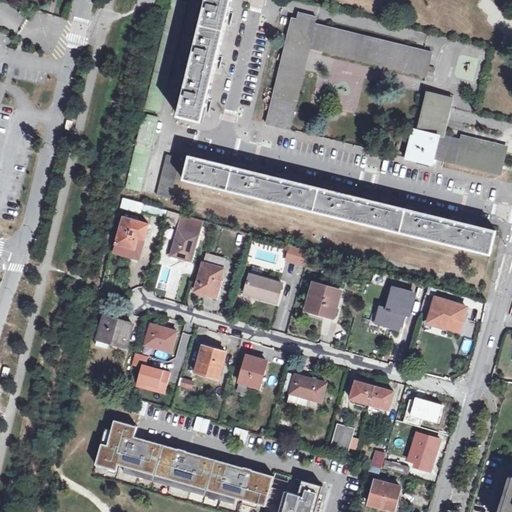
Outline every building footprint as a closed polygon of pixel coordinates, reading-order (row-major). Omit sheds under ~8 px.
[(172,0),(146,109),(160,112),(186,1),(185,1),(185,0),(172,0)] [(201,0),(200,8),(205,9),(197,43),(191,42),(189,52),(194,53),(186,87),(181,85),(178,95),(184,96),(178,117),(203,123),(232,0),(201,0)] [(317,18),(304,15),(302,21),(297,20),(293,19),(267,125),(290,130),(310,48),(425,76),(431,53),(316,25),(317,18)] [(405,158),(428,164),(429,157),(435,159),(502,174),(507,152),(499,150),(501,144),(485,140),(484,146),(444,136),(452,99),(426,93),(417,129),(412,128),(405,158)] [(143,121),(137,145),(151,148),(158,118),(147,116),(143,121)] [(140,192),(151,148),(137,145),(126,188),(140,192)] [(184,160),(170,156),(159,197),(173,200),(184,160)] [(476,227),(477,222),(467,220),(466,224),(433,217),(434,211),(424,209),(423,214),(389,206),(390,201),(381,199),(380,204),(347,195),(348,191),(339,188),(338,193),(304,185),(305,180),(296,178),(295,183),(261,174),(263,170),(253,168),(252,172),(218,164),(219,159),(210,157),(209,162),(189,157),(183,181),(491,255),(496,232),(476,227)] [(143,203),(123,198),(121,207),(140,212),(143,203)] [(177,227),(181,214),(170,211),(166,223),(177,227)] [(192,261),(203,220),(183,215),(176,241),(172,240),(167,257),(179,260),(180,258),(192,261)] [(117,243),(115,242),(113,248),(137,255),(137,253),(141,254),(149,226),(124,219),(117,243)] [(290,247),(286,262),(304,267),(308,252),(290,247)] [(206,256),(204,263),(222,269),(225,261),(206,256)] [(345,271),(348,261),(336,258),(334,268),(345,271)] [(224,269),(222,269),(204,263),(196,291),(206,294),(205,297),(217,300),(222,281),(220,281),(224,269)] [(282,283),(250,274),(245,294),(277,303),(282,283)] [(331,287),(319,283),(319,285),(314,284),(310,294),(313,295),(309,310),(324,314),(324,316),(335,320),(337,313),(335,313),(341,292),(330,289),(331,287)] [(387,309),(381,307),(377,321),(401,328),(404,315),(407,316),(414,294),(393,288),(387,309)] [(425,321),(451,329),(454,321),(460,322),(464,308),(433,298),(425,321)] [(132,324),(104,316),(98,338),(127,346),(132,324)] [(454,321),(451,329),(457,331),(460,322),(454,321)] [(167,329),(152,325),(146,346),(173,353),(179,332),(170,330),(171,324),(168,323),(167,329)] [(223,351),(224,349),(205,344),(203,349),(213,352),(214,349),(223,351)] [(213,352),(203,349),(196,373),(219,379),(228,348),(224,347),(224,349),(223,351),(214,349),(213,352)] [(149,355),(136,351),(132,364),(142,367),(138,381),(137,385),(150,389),(151,385),(167,389),(171,372),(146,365),(149,355)] [(239,381),(249,384),(259,387),(267,361),(247,355),(239,381)] [(270,362),(267,361),(259,387),(249,384),(248,388),(261,392),(270,362)] [(290,394),(296,375),(289,373),(283,392),(290,394)] [(312,379),(296,375),(290,394),(287,404),(303,409),(306,399),(322,403),(327,384),(326,383),(326,381),(313,377),(312,379)] [(193,391),(196,382),(182,378),(179,387),(193,391)] [(354,407),(368,411),(375,387),(356,381),(351,399),(360,402),(360,404),(355,403),(354,407)] [(165,393),(167,389),(151,385),(150,389),(165,393)] [(394,392),(375,387),(368,411),(382,415),(383,411),(379,409),(379,407),(389,410),(394,392)] [(179,390),(178,398),(187,400),(188,392),(179,390)] [(132,411),(144,415),(147,403),(136,399),(132,411)] [(194,429),(206,432),(209,421),(198,417),(194,429)] [(119,464),(125,466),(124,472),(127,473),(128,467),(140,470),(141,467),(155,471),(154,474),(167,478),(165,484),(168,484),(170,479),(177,481),(175,487),(178,487),(180,482),(192,485),(193,481),(204,485),(203,491),(209,492),(211,487),(223,490),(221,494),(233,497),(232,503),(235,503),(236,498),(244,500),(245,495),(252,497),(250,502),(266,506),(271,488),(274,476),(252,470),(254,466),(245,464),(244,467),(235,465),(195,454),(187,451),(188,447),(180,445),(179,449),(144,439),(135,436),(136,432),(129,430),(131,424),(115,420),(112,430),(104,427),(100,443),(102,443),(96,464),(109,468),(111,462),(119,464)] [(138,426),(131,424),(129,430),(136,432),(138,426)] [(354,430),(337,425),(331,447),(348,452),(354,430)] [(236,428),(232,440),(244,444),(248,432),(236,428)] [(415,466),(415,467),(431,472),(441,440),(425,435),(418,457),(414,456),(411,464),(415,466)] [(358,450),(360,440),(353,438),(351,449),(358,450)] [(387,454),(377,451),(373,466),(382,469),(385,460),(387,454)] [(385,460),(382,469),(408,476),(411,467),(385,460)] [(119,464),(111,462),(109,468),(117,471),(119,464)] [(275,474),(274,476),(271,488),(285,492),(289,478),(275,474)] [(511,511),(511,479),(501,511),(511,511)] [(401,486),(376,480),(369,505),(394,511),(395,509),(398,510),(401,497),(398,496),(401,486)] [(302,481),(298,495),(319,501),(322,487),(302,481)] [(319,511),(322,502),(319,501),(298,495),(285,492),(279,511),(319,511)]
